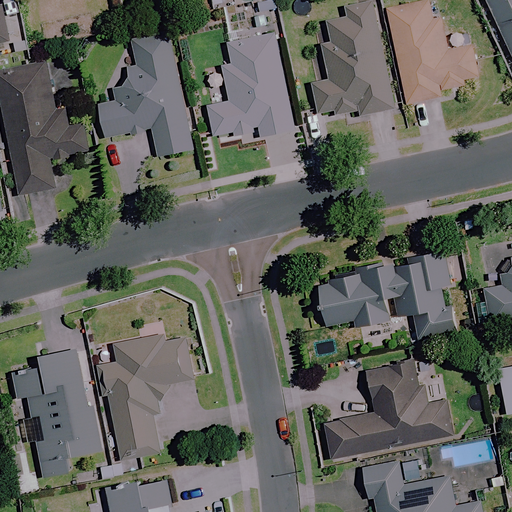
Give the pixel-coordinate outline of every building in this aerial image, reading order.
[(511,0),(485,0),(511,57),(511,0)] [(440,91),(466,85),(465,81),(478,78),(470,44),(447,49),(440,18),(432,20),(428,1),(387,10),(408,104),(441,97),(440,91)] [(334,111),(336,117),(358,112),(359,118),(394,110),(372,2),(347,7),(350,19),(328,23),(332,43),(322,45),(329,80),(311,83),(318,114),(334,111)] [(108,99),(99,101),(106,139),(152,130),(157,157),(192,151),(170,33),(132,40),(136,63),(123,85),(106,89),(108,99)] [(294,131),(275,33),(227,42),(232,67),(223,68),(229,102),(208,106),(213,136),(234,132),(234,137),(259,132),(260,138),(294,131)] [(72,158),(72,156),(89,153),(83,125),(69,128),(65,109),(56,110),(47,64),(0,72),(0,96),(20,196),(56,188),(51,162),(72,158)] [(338,277),(331,278),(331,282),(321,284),(329,325),(356,319),(358,326),(392,319),(387,297),(397,294),(402,315),(416,312),(422,337),(459,330),(453,304),(448,305),(444,286),(455,284),(448,248),(409,256),(410,261),(399,263),(398,261),(386,264),(385,261),(357,267),(358,270),(337,274),(338,277)] [(504,283),(485,287),(493,326),(511,321),(511,269),(511,271),(502,273),(504,283)] [(115,343),(119,360),(99,364),(105,395),(110,394),(123,460),(142,456),(164,451),(156,414),(164,413),(162,402),(173,385),(171,384),(197,379),(196,375),(189,336),(169,340),(167,332),(115,343)] [(42,354),(44,365),(15,371),(20,398),(30,396),(34,416),(43,415),(47,439),(39,440),(46,476),(74,471),(71,457),(106,450),(97,404),(91,405),(80,347),(42,354)] [(342,417),(342,419),(327,422),(334,458),(458,435),(451,397),(432,400),(429,382),(422,383),(417,356),(398,360),(399,362),(391,364),(391,365),(369,369),(377,411),(342,417)] [(511,365),(498,368),(507,415),(511,414),(511,365)] [(376,497),(378,511),(486,511),(484,498),(459,503),(453,474),(406,483),(401,460),(365,467),(371,498),(376,497)] [(176,505),(171,478),(143,483),(142,479),(108,486),(113,511),(214,511),(214,508),(193,511),(174,511),(173,506),(176,505)]
